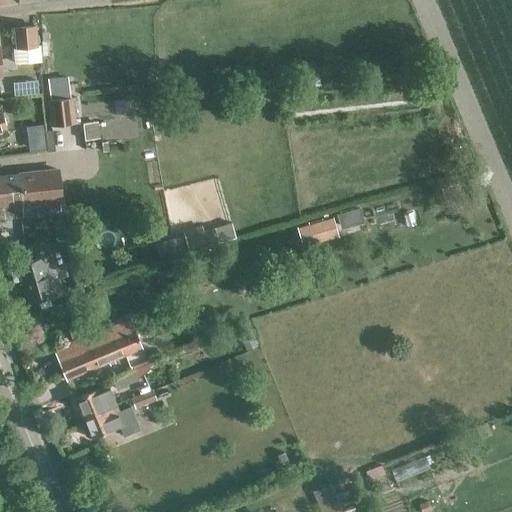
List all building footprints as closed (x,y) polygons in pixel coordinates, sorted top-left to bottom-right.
[(14,28),(16,48),(36,46),(34,26),(14,28)] [(71,97),(47,100),(51,127),(74,124),(71,97)] [(82,126),(84,143),(99,141),(97,125),(82,126)] [(40,206),(54,205),(53,192),(47,193),(46,174),(0,176),(0,219),(23,218),(21,196),(35,195),(35,199),(39,199),(40,206)] [(296,230),(302,250),(338,239),(332,220),(296,230)] [(184,239),(189,256),(218,247),(213,230),(184,239)] [(51,255),(18,265),(24,285),(30,304),(63,294),(59,280),(68,277),(67,272),(64,265),(55,268),(51,255)] [(65,380),(143,350),(132,321),(54,351),(65,380)] [(148,368),(112,382),(116,392),(136,383),(149,372),(148,368)] [(82,418),(116,405),(109,389),(107,390),(106,386),(74,399),(82,418)] [(151,392),(130,401),(134,411),(156,403),(151,392)] [(116,405),(82,418),(90,440),(129,424),(126,416),(121,418),(116,405)] [(382,468),(366,474),(369,483),(385,477),(382,468)] [(337,511),(330,496),(315,502),(319,511),(337,511)]
